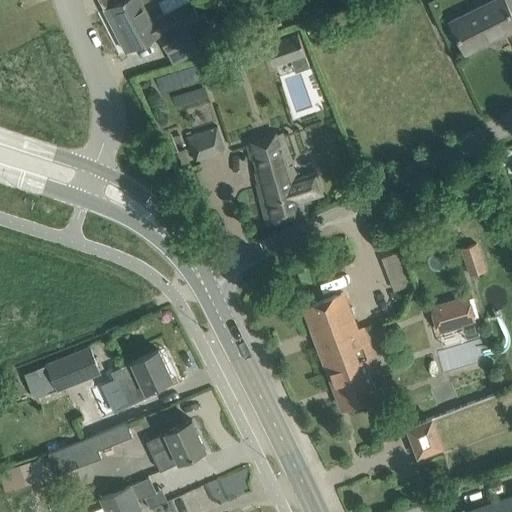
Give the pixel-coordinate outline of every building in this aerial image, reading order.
[(152,18),(142,0),(120,0),(115,3),(104,8),(126,51),(159,34),(167,50),(193,37),(191,34),(204,28),(189,0),(161,0),(159,1),(164,11),(152,18)] [(466,51),(511,28),(511,15),(504,0),(495,0),(451,22),(466,51)] [(266,41),(274,64),(305,54),(298,30),(266,41)] [(158,89),(202,81),(199,65),(155,74),(158,89)] [(197,160),(226,149),(217,125),(188,136),(197,160)] [(299,175),(287,140),(284,131),(247,142),(252,160),(257,158),(260,170),(256,171),(259,183),(257,183),(267,224),(308,212),(306,201),(325,195),(318,170),(299,175)] [(471,276),(487,271),(477,243),(462,249),(471,276)] [(357,327),(344,292),(305,307),(333,385),(336,383),(346,408),(381,395),(372,370),(380,367),(365,325),(357,327)] [(438,332),(476,321),(468,296),(430,307),(438,332)] [(57,390),(100,372),(90,348),(37,369),(46,392),(57,388),(57,390)] [(129,401),(148,392),(147,390),(172,378),(159,348),(114,369),(129,401)] [(408,427),(418,454),(420,462),(511,427),(511,388),(430,419),(408,427)] [(161,469),(205,448),(192,419),(148,439),(154,452),(153,453),(161,469)] [(58,474),(101,457),(99,449),(133,436),(127,421),(49,452),(58,474)] [(0,469),(0,474),(6,491),(45,476),(38,456),(0,469)] [(245,465),(190,489),(200,511),(201,511),(255,488),(245,465)] [(142,511),(137,500),(157,491),(150,476),(103,497),(106,504),(91,511),(142,511)] [(511,511),(511,494),(460,511),(511,511)]
